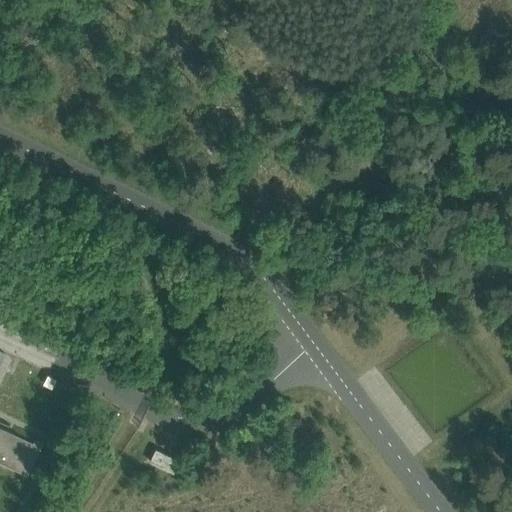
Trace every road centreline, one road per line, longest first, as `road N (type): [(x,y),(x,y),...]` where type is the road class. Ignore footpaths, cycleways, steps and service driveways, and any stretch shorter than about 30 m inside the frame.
road 1 (unclassified): [(309,346),(237,259),(0,138)]
road 2 (unclassified): [(0,338),(188,421),(256,398),(309,346)]
road 3 (unclassified): [(440,511),(309,346)]
